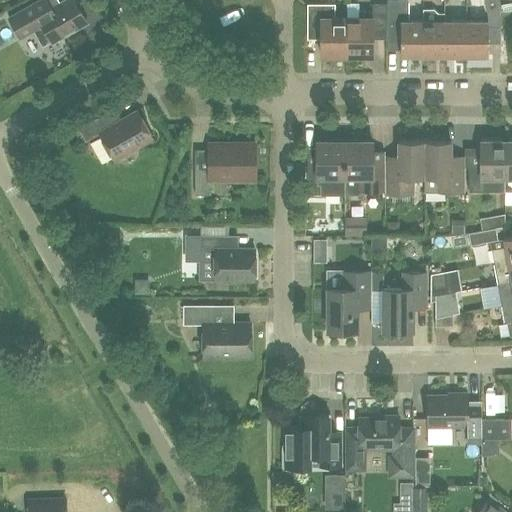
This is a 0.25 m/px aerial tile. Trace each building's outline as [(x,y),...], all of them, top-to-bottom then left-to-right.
[(20,36),(35,28),(48,32),(52,40),(87,21),(75,0),(67,0),(61,3),(59,0),(40,0),(10,17),(20,36)] [(388,37),(387,0),(387,3),(373,2),(373,10),(359,10),(359,17),(348,17),(348,56),(373,56),(373,37),(388,37)] [(424,56),(423,20),(407,20),(407,0),(387,0),(388,37),(390,37),(390,41),(403,41),(403,56),(424,56)] [(501,15),(498,0),(485,0),(489,20),(468,20),(468,56),(489,56),(489,27),(501,27),(501,15)] [(348,56),(348,17),(336,16),(336,3),(309,3),(309,38),(322,38),(322,56),(348,56)] [(446,56),(446,12),(440,12),(436,8),(425,8),(425,20),(423,20),(424,56),(446,56)] [(468,56),(468,20),(447,20),(447,12),(446,12),(446,56),(468,56)] [(100,132),(115,158),(152,137),(136,111),(121,119),(114,108),(79,127),(86,140),(100,132)] [(346,193),(346,141),(318,141),(318,171),(306,171),(306,195),(322,195),(322,194),(346,193)] [(386,191),(386,156),(386,151),(374,151),(374,141),(346,141),(346,193),(346,195),(362,195),(362,191),(386,191)] [(400,156),(386,156),(386,191),(386,193),(414,193),(414,177),(425,177),(425,141),(400,141),(400,156)] [(425,141),(425,177),(425,191),(466,191),(466,168),(452,168),(452,141),(425,141)] [(505,177),(506,141),(482,141),(482,167),(470,167),(470,191),(495,191),(495,177),(505,177)] [(196,194),(210,194),(210,180),(256,180),(256,142),(210,142),(210,153),(196,153),(196,194)] [(121,226),(89,227),(89,245),(105,245),(105,253),(120,253),(120,244),(122,244),(121,226)] [(499,240),(497,228),(469,233),(471,245),(499,240)] [(256,249),(229,249),(229,234),(187,234),(187,260),(216,260),(216,279),(256,279),(256,249)] [(511,236),(505,238),(506,246),(492,249),(495,262),(511,258),(511,236)] [(511,281),(511,258),(495,262),(497,276),(499,284),(511,281)] [(358,331),(358,309),(372,309),(372,271),(344,271),(344,288),(329,288),(328,331),(358,331)] [(448,288),(445,271),(432,274),(432,291),(448,288)] [(414,331),(414,308),(427,308),(427,272),(404,272),(404,288),(384,288),(384,331),(414,331)] [(511,302),(511,281),(499,284),(502,304),(511,302)] [(438,304),(451,301),(449,293),(436,295),(438,304)] [(511,302),(502,304),(505,321),(507,321),(510,336),(511,336),(511,302)] [(204,324),(204,357),(251,357),(251,323),(214,323),(214,305),(184,305),(184,324),(204,324)] [(436,326),(454,325),(454,314),(436,317),(436,326)] [(479,343),(479,330),(456,330),(455,342),(479,343)] [(428,395),(429,425),(468,425),(468,443),(482,443),(482,439),(482,419),(468,419),(468,395),(428,395)] [(342,466),(342,441),(342,430),(330,430),(330,415),(302,415),(302,428),(286,427),(286,467),(313,467),(313,455),(329,455),(329,466),(342,466)] [(414,469),(414,443),(414,426),(400,426),(400,416),(386,416),(386,417),(360,418),(360,436),(346,436),(346,467),(363,467),(363,448),(399,448),(399,469),(414,469)] [(511,418),(482,419),(482,439),(511,438),(511,418)] [(334,473),(335,506),(353,505),(352,472),(334,473)] [(413,486),(413,511),(428,511),(428,486),(413,486)] [(30,511),(66,511),(66,498),(30,500),(30,511)] [(478,511),(506,511),(488,499),(478,511)]
